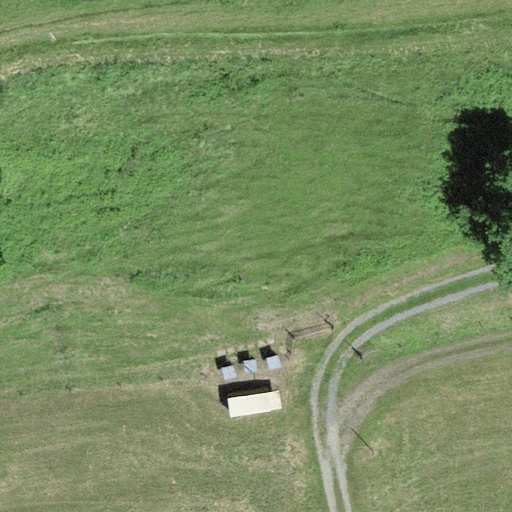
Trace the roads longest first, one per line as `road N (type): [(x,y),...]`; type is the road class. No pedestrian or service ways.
road 1 (track): [(511,22),(399,38),(0,59)]
road 2 (track): [(346,511),(342,490),(363,409),(415,373),(511,357)]
road 3 (track): [(363,409),(343,369),(392,315),(511,269)]
